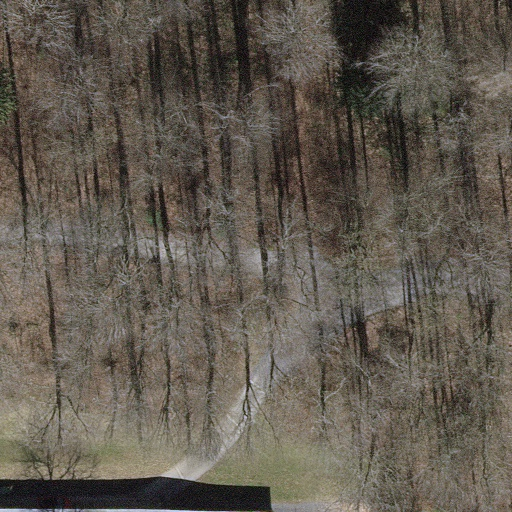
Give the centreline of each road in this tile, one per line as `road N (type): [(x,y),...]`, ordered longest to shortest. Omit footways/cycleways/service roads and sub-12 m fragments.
road 1 (track): [(357,284),(202,462),(144,504),(0,503)]
road 2 (track): [(357,284),(91,232),(0,233)]
road 3 (track): [(511,288),(357,284)]
